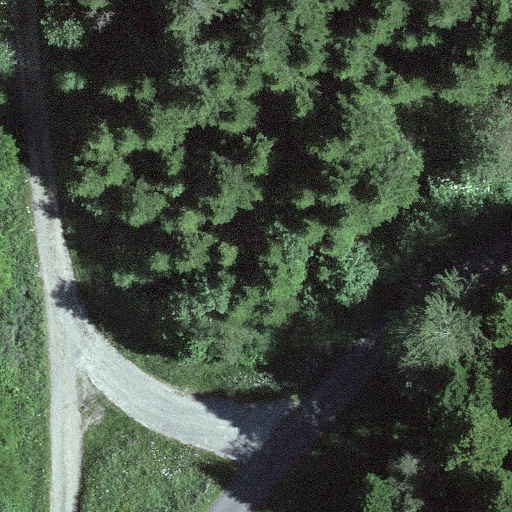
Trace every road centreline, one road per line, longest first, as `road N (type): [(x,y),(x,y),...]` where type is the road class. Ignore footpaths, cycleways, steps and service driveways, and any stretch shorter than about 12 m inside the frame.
road 1 (track): [(66,511),(63,314),(25,0)]
road 2 (track): [(232,511),(307,423),(411,324),(511,257)]
road 3 (track): [(63,314),(112,363),(182,406),(233,420),(307,423)]
